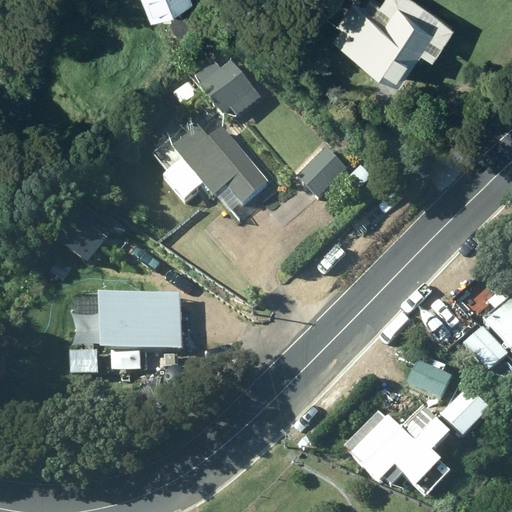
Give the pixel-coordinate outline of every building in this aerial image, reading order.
[(143,0),(156,28),(198,9),(193,0),(143,0)] [(348,0),(332,25),(400,70),(420,40),(435,50),(455,19),(425,0),(364,0),(363,2),(360,0),(348,0)] [(198,85),(222,116),(230,109),(235,116),(259,96),(230,60),(219,68),(214,61),(195,75),(201,83),(198,85)] [(181,104),(197,92),(189,80),(172,92),(181,104)] [(267,180),(221,127),(208,137),(197,124),(173,145),(183,157),(162,175),(183,199),(204,181),(228,210),(239,201),(241,203),(267,180)] [(325,147),(296,175),(318,197),(346,169),(325,147)] [(346,177),(357,189),(371,176),(359,164),(346,177)] [(92,228),(111,244),(126,227),(106,211),(92,228)] [(511,292),(483,319),(485,322),(463,342),(489,371),(511,350),(511,351),(511,292)] [(162,295),(102,295),(102,307),(101,307),(101,349),(181,349),(180,306),(161,305),(162,295)] [(184,351),(164,351),(164,366),(185,365),(184,351)] [(426,370),(416,365),(405,389),(442,406),(453,382),(443,377),(447,368),(431,360),(426,370)] [(466,386),(439,412),(451,424),(478,398),(466,386)] [(379,414),(345,447),(385,489),(402,472),(414,484),(432,467),(422,457),(450,430),(425,405),(400,429),(387,414),(383,418),(379,414)]
